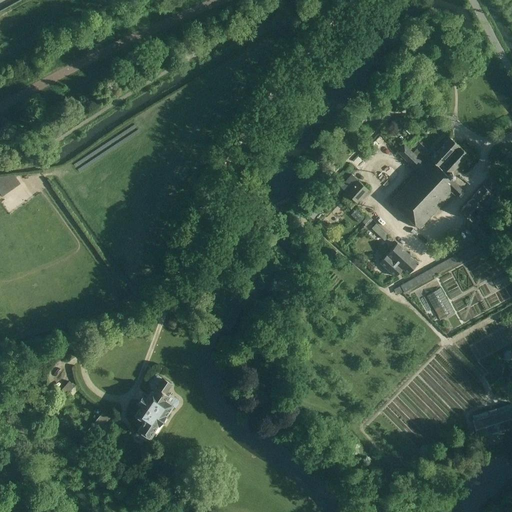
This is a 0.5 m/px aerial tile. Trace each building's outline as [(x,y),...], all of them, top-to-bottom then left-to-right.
[(418,172),(395,196),(390,201),(419,229),(453,192),(456,196),(463,189),(451,177),(453,175),(453,173),(452,172),(451,171),(448,171),(446,174),(439,167),(459,146),(460,145),(458,142),(456,144),(450,138),(424,165),(404,145),(397,152),(418,172)] [(468,155),(459,146),(439,167),(446,174),(448,171),(451,171),(452,172),(468,155)] [(0,194),(2,197),(20,184),(14,175),(0,177),(0,194)] [(362,184),(352,175),(343,184),(340,187),(356,202),(368,189),(362,184)] [(472,197),(487,211),(489,209),(487,207),(490,203),(495,207),(502,199),(497,194),(495,197),(482,185),(472,197)] [(487,211),(472,197),(460,210),(470,219),(469,220),(470,221),(476,214),(480,218),(487,211)] [(318,201),(306,213),(312,219),(324,207),(318,201)] [(365,225),(371,219),(368,216),(362,222),(365,225)] [(371,228),(384,241),(388,236),(376,224),(371,228)] [(403,292),(487,246),(487,245),(482,241),(400,286),(403,291),(402,292),(403,292)] [(397,243),(386,254),(379,262),(395,276),(403,268),(408,273),(418,262),(405,251),(407,250),(405,248),(404,250),(397,243)] [(331,263),(338,256),(331,249),(324,257),(331,263)] [(440,288),(426,296),(440,320),(454,313),(440,288)] [(165,418),(163,417),(165,415),(164,415),(171,405),(165,400),(168,396),(164,393),(170,385),(162,379),(155,374),(151,381),(157,385),(156,387),(155,387),(152,391),(151,391),(146,399),(143,397),(139,403),(140,403),(138,405),(140,407),(135,414),(138,415),(137,416),(137,418),(141,420),(143,420),(143,419),(143,420),(140,424),(141,424),(138,428),(140,429),(138,432),(138,433),(136,436),(136,439),(140,441),(143,441),(146,443),(148,440),(150,441),(155,434),(152,432),(158,424),(159,422),(161,424),(165,418)] [(57,405),(74,386),(69,381),(51,400),(57,405)] [(511,425),(511,406),(511,404),(472,416),(473,420),(472,420),(477,437),(511,425)] [(103,411),(85,432),(93,439),(111,417),(103,411)] [(119,431),(109,442),(112,445),(122,433),(119,431)]
